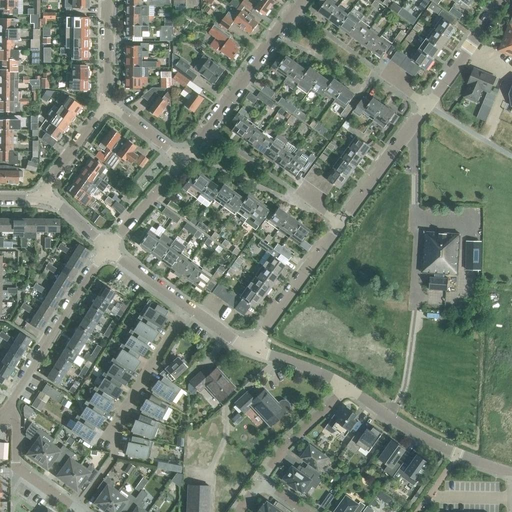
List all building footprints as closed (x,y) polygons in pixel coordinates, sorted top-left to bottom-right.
[(0,0),(0,9),(2,10),(2,14),(17,14),(17,0),(13,0),(0,0)] [(32,15),(29,15),(39,15),(40,15),(40,0),(32,0),(32,15)] [(64,0),(64,8),(88,8),(88,0),(64,0)] [(262,0),(255,9),(265,16),(275,2),(272,0),(262,0)] [(320,0),(317,4),(321,7),(318,12),(328,19),(339,4),(333,0),(320,0)] [(376,9),(380,4),(375,0),(371,6),(376,9)] [(422,12),(431,0),(423,0),(417,8),(422,12)] [(455,19),(432,2),(428,7),(442,17),(434,28),(449,38),(457,28),(452,24),(455,19)] [(394,3),(390,9),(393,11),(398,14),(401,9),(394,3)] [(258,25),(253,21),(256,17),(250,13),(248,15),(242,10),(245,7),(242,4),(239,8),(234,15),(229,12),(220,24),(228,29),(234,22),(251,34),(258,25)] [(350,12),(339,4),(328,19),(339,27),(350,12)] [(149,6),(143,6),(127,6),(127,7),(125,8),(125,12),(127,13),(127,16),(149,17),(149,6)] [(449,12),(459,20),(463,15),(453,7),(449,12)] [(386,17),(390,11),(386,8),(382,13),(386,17)] [(350,35),(361,20),(350,12),(339,27),(350,35)] [(39,15),(29,15),(29,24),(33,24),(33,30),(39,30),(39,29),(39,28),(39,24),(39,19),(39,15)] [(126,25),(126,26),(143,27),(149,27),(149,17),(127,16),(126,20),(125,20),(125,24),(126,25)] [(0,29),(13,29),(13,28),(14,22),(17,23),(18,20),(0,18),(0,29)] [(88,18),(71,18),(65,18),(65,28),(88,29),(88,26),(89,25),(89,21),(88,20),(88,18)] [(165,18),(164,26),(172,27),(173,27),(173,18),(170,18),(165,18)] [(511,18),(510,23),(505,33),(502,42),(498,51),(511,56),(511,18)] [(350,35),(360,43),(371,28),(361,20),(350,35)] [(239,51),(234,47),(235,45),(229,40),(231,36),(214,24),(208,32),(215,38),(210,46),(219,53),(220,51),(232,60),(239,51)] [(418,33),(421,28),(416,24),(413,29),(418,33)] [(149,27),(143,27),(126,26),(126,30),(125,30),(125,35),(126,35),(126,37),(143,37),(143,32),(149,32),(149,27)] [(172,41),(172,27),(164,26),(161,26),(160,41),(172,41)] [(0,39),(17,40),(17,39),(17,37),(18,28),(13,28),(13,29),(0,29),(0,39)] [(88,29),(65,28),(65,38),(71,38),(88,39),(88,36),(89,35),(89,31),(88,30),(88,29)] [(382,35),(371,28),(360,43),(371,50),(382,35)] [(441,49),(449,38),(434,28),(426,38),(441,49)] [(399,45),(406,34),(401,30),(394,41),(399,45)] [(382,35),(371,50),(382,58),(393,43),(382,35)] [(410,43),(414,39),(409,35),(405,40),(410,43)] [(65,38),(65,43),(65,48),(64,48),(64,49),(87,49),(87,48),(89,47),(89,43),(87,42),(88,39),(71,38),(65,38)] [(434,60),(441,49),(426,38),(419,49),(434,60)] [(0,50),(13,51),(13,50),(13,44),(17,44),(17,41),(17,40),(0,39),(0,50)] [(32,41),(30,41),(30,51),(31,51),(39,51),(39,41),(32,41)] [(126,54),(126,57),(142,57),(149,57),(149,52),(143,51),(143,47),(126,46),(126,48),(125,49),(125,53),(126,54)] [(64,48),(59,48),(59,55),(70,55),(70,59),(87,59),(87,58),(89,57),(89,53),(87,53),(87,49),(64,49),(64,48)] [(426,70),(434,60),(419,49),(411,59),(412,60),(417,63),(421,67),(426,70)] [(0,59),(0,60),(0,65),(20,66),(20,60),(17,60),(17,57),(17,50),(13,50),(13,51),(0,50),(0,59)] [(390,60),(395,64),(402,53),(398,50),(390,60)] [(173,67),(183,74),(186,70),(190,65),(173,53),(173,67)] [(407,56),(402,53),(395,64),(399,67),(407,56)] [(195,69),(199,72),(207,77),(205,79),(212,84),(213,82),(215,83),(224,71),(204,56),(200,62),(195,69)] [(271,67),(286,78),(297,63),(287,56),(283,60),(279,57),(271,67)] [(412,60),(411,59),(407,56),(399,67),(404,70),(412,60)] [(160,68),(160,62),(142,62),(142,57),(126,57),(126,58),(125,59),(125,63),(126,64),(126,67),(148,68),(148,67),(160,68)] [(404,70),(409,74),(417,63),(412,60),(404,70)] [(307,71),(297,63),(286,78),(284,82),(294,90),(297,86),(310,67),(307,71)] [(421,67),(417,63),(409,74),(414,77),(421,67)] [(0,80),(13,80),(17,80),(17,73),(17,72),(19,72),(22,70),(22,66),(20,66),(0,65),(0,69),(0,80)] [(70,73),(66,73),(65,80),(70,80),(87,80),(87,77),(88,76),(88,72),(87,71),(87,70),(87,66),(71,66),(70,73)] [(124,75),(126,76),(126,77),(142,78),(148,78),(148,68),(126,67),(126,71),(125,71),(124,75)] [(310,67),(297,86),(307,94),(310,90),(321,75),(310,67)] [(490,90),(495,78),(474,69),(468,83),(470,84),(465,97),(476,101),(482,87),(488,89),(490,90)] [(191,81),(195,76),(186,70),(183,74),(191,81)] [(192,90),(196,85),(178,72),(173,79),(185,89),(184,90),(181,94),(189,100),(185,106),(194,113),(204,99),(192,90)] [(310,90),(320,98),(334,79),(331,82),(321,75),(310,90)] [(124,86),(125,87),(125,88),(142,88),(142,78),(126,77),(125,81),(124,82),(124,86)] [(345,87),(334,79),(320,98),(321,98),(323,94),(334,102),(345,87)] [(0,89),(17,90),(17,88),(17,83),(17,80),(13,80),(0,80),(0,89)] [(39,86),(39,88),(42,88),(42,89),(50,89),(50,84),(48,84),(48,80),(39,80),(39,86)] [(70,80),(65,80),(65,90),(82,91),(87,91),(87,89),(88,88),(88,84),(87,84),(87,80),(70,80)] [(261,91),(272,98),(275,93),(265,85),(261,91)] [(355,94),(345,87),(334,102),(344,109),(340,115),(345,118),(352,108),(348,105),(355,94)] [(172,88),(152,88),(142,97),(150,103),(152,101),(155,103),(149,110),(158,117),(168,104),(172,108),(172,88)] [(488,89),(482,104),(491,108),(497,93),(493,91),(490,90),(488,89)] [(23,99),(22,105),(28,105),(28,102),(28,98),(21,98),(21,92),(17,92),(0,92),(0,101),(17,102),(17,99),(23,99)] [(256,97),(267,105),(271,100),(260,92),(256,97)] [(46,102),(49,97),(43,93),(43,94),(40,98),(46,102)] [(364,96),(353,112),(360,117),(363,112),(374,120),(384,106),(373,98),(370,102),(364,96)] [(61,106),(74,116),(81,107),(67,97),(64,101),(59,97),(55,102),(61,106)] [(278,103),(282,106),(286,101),(282,98),(278,103)] [(0,111),(17,112),(19,112),(19,105),(22,105),(23,99),(17,99),(17,102),(0,101),(0,111)] [(297,108),(286,101),(282,106),(293,114),(297,108)] [(68,124),(74,116),(61,106),(58,109),(53,106),(50,110),(49,110),(55,114),(68,124)] [(384,106),(374,120),(384,128),(389,122),(390,123),(393,125),(399,117),(396,114),(385,107),(384,106)] [(241,109),(232,121),(237,125),(233,131),(243,139),(253,125),(254,124),(243,116),(246,113),(247,111),(242,108),(241,109)] [(282,116),(286,111),(281,108),(277,113),(282,116)] [(307,116),(297,108),(293,114),(304,121),(307,116)] [(68,124),(55,114),(49,110),(46,115),(52,119),(49,123),(62,132),(68,124)] [(292,115),(288,120),(292,124),(296,119),(292,115)] [(62,132),(49,123),(39,116),(39,122),(42,124),(39,127),(39,129),(45,133),(41,139),(52,147),(62,132)] [(0,129),(12,130),(19,130),(19,121),(0,120),(0,129)] [(314,129),(318,124),(313,120),(310,126),(314,129)] [(37,121),(32,121),(29,121),(29,130),(31,130),(37,131),(37,121)] [(303,131),(307,126),(302,123),(299,128),(303,131)] [(253,125),(243,139),(254,146),(264,133),(264,131),(254,124),(253,125)] [(363,141),(367,136),(365,134),(351,124),(346,131),(356,138),(349,147),(364,158),(371,147),(363,141)] [(0,139),(16,140),(16,137),(12,137),(12,130),(0,129),(0,139)] [(103,155),(98,151),(94,156),(103,163),(121,139),(118,137),(119,136),(110,129),(100,143),(98,146),(104,150),(105,148),(107,149),(103,155)] [(369,129),(365,134),(367,136),(369,137),(373,132),(369,129)] [(264,133),(254,146),(264,153),(264,154),(278,135),(275,139),(264,131),(264,133)] [(264,153),(263,155),(273,163),(274,161),(285,146),(288,142),(287,141),(288,140),(279,135),(278,135),(264,154),(264,153)] [(103,163),(104,163),(110,168),(118,157),(125,162),(128,164),(134,156),(131,153),(135,148),(126,141),(124,142),(121,139),(103,163)] [(0,151),(12,151),(12,144),(16,144),(16,142),(0,141),(0,151)] [(332,151),(335,147),(330,143),(327,147),(332,151)] [(285,146),(274,161),(286,169),(295,156),(300,150),(299,149),(293,145),(290,149),(285,146)] [(364,158),(349,147),(341,158),(356,169),(364,158)] [(300,150),(286,169),(296,177),(302,169),(306,172),(307,170),(315,160),(316,158),(312,154),(309,157),(300,150)] [(16,151),(12,151),(0,151),(0,160),(16,161),(16,151)] [(324,162),(327,157),(322,154),(319,158),(324,162)] [(135,162),(141,166),(146,159),(141,155),(135,162)] [(25,169),(32,171),(35,172),(37,164),(36,164),(37,160),(31,158),(30,162),(27,161),(25,169)] [(348,180),(356,169),(341,158),(333,169),(348,180)] [(86,165),(84,167),(102,180),(105,176),(101,172),(104,169),(90,159),(89,160),(88,160),(85,163),(86,165)] [(6,166),(0,165),(0,183),(17,184),(18,180),(20,180),(20,174),(18,174),(18,171),(17,171),(17,168),(6,166)] [(80,173),(78,175),(100,191),(100,192),(102,189),(102,185),(100,184),(102,181),(102,180),(84,167),(83,168),(82,168),(79,171),(80,173)] [(309,183),(318,172),(312,168),(304,180),(309,183)] [(340,191),(348,180),(333,169),(326,178),(325,180),(330,184),(335,187),(340,191)] [(309,183),(314,187),(322,175),(318,172),(309,183)] [(181,189),(196,200),(198,197),(209,182),(198,174),(195,179),(191,176),(181,189)] [(74,178),(72,181),(73,183),(72,184),(90,197),(93,193),(97,195),(100,191),(78,175),(76,178),(74,178)] [(314,187),(319,190),(325,180),(326,178),(322,175),(314,187)] [(319,190),(323,193),(330,184),(325,180),(319,190)] [(209,182),(198,197),(196,200),(206,207),(209,204),(223,185),(222,185),(219,189),(209,182)] [(67,191),(66,192),(85,206),(91,197),(90,197),(72,184),(70,186),(68,186),(66,189),(67,191)] [(123,189),(117,184),(114,189),(119,193),(123,189)] [(328,197),(335,187),(330,184),(323,193),(328,197)] [(223,185),(209,204),(206,207),(207,208),(213,200),(223,207),(233,193),(223,185)] [(243,200),(233,193),(223,207),(233,215),(247,196),(243,200)] [(107,196),(104,201),(109,206),(113,201),(111,199),(109,197),(107,196)] [(244,222),(247,218),(258,204),(247,196),(233,215),(233,216),(236,212),(241,216),(239,219),(244,222)] [(176,213),(180,208),(170,200),(166,206),(176,213)] [(120,214),(124,209),(115,201),(115,202),(111,206),(120,214)] [(247,218),(244,222),(255,230),(268,212),(258,204),(247,218)] [(99,210),(106,216),(109,211),(102,206),(99,210)] [(165,207),(161,213),(172,221),(176,215),(165,207)] [(270,212),(264,221),(277,230),(288,216),(278,208),(273,214),(270,212)] [(99,215),(93,223),(100,228),(105,220),(99,215)] [(298,223),(288,216),(277,230),(288,238),(298,223)] [(193,225),(197,220),(193,217),(189,222),(193,225)] [(12,219),(0,219),(0,225),(0,231),(12,232),(12,219)] [(21,238),(21,243),(26,243),(26,237),(24,237),(24,232),(24,219),(12,219),(12,232),(19,232),(19,238),(21,238)] [(24,232),(30,232),(35,232),(35,219),(24,219),(24,232)] [(35,219),(35,232),(47,232),(47,219),(35,219)] [(47,219),(47,232),(59,232),(59,219),(47,219)] [(204,233),(208,228),(199,221),(195,227),(204,233)] [(182,228),(187,231),(191,226),(186,223),(182,228)] [(298,223),(288,238),(299,246),(309,231),(298,223)] [(148,231),(138,245),(149,253),(159,238),(152,233),(153,231),(150,229),(148,231)] [(197,239),(201,233),(197,230),(193,236),(197,239)] [(424,231),(421,272),(435,273),(434,277),(430,277),(430,278),(429,290),(447,291),(448,278),(444,278),(444,274),(448,274),(457,275),(460,234),(424,231)] [(214,241),(218,235),(214,232),(210,237),(214,241)] [(159,238),(149,253),(159,260),(170,246),(173,242),(163,234),(160,239),(159,238)] [(268,243),(272,238),(267,235),(263,240),(268,243)] [(207,238),(204,243),(208,246),(212,241),(207,238)] [(225,248),(229,243),(224,240),(220,245),(225,248)] [(262,265),(277,276),(285,266),(276,260),(280,254),(277,252),(273,249),(260,240),(257,245),(269,255),(262,265)] [(467,241),(466,254),(466,269),(480,269),(480,254),(481,241),(467,241)] [(173,242),(170,246),(159,260),(170,268),(180,253),(174,249),(177,245),(173,242)] [(78,244),(72,254),(83,261),(89,251),(78,244)] [(277,244),(273,249),(277,252),(281,247),(277,244)] [(281,247),(277,252),(280,254),(288,260),(293,254),(282,246),(281,247)] [(236,256),(239,251),(235,247),(231,252),(236,256)] [(191,261),(180,253),(170,268),(180,276),(191,261)] [(83,261),(72,254),(65,264),(77,271),(83,261)] [(234,262),(239,265),(242,261),(237,257),(234,262)] [(202,269),(191,261),(180,276),(191,283),(202,269)] [(77,271),(65,264),(59,274),(70,281),(77,271)] [(278,278),(277,276),(262,265),(254,276),(269,287),(272,283),(274,284),(278,278)] [(216,270),(222,275),(225,270),(219,266),(216,270)] [(226,272),(232,276),(235,271),(230,268),(226,272)] [(212,276),(202,269),(191,283),(201,291),(204,287),(210,291),(222,275),(216,270),(212,276)] [(70,281),(59,274),(53,284),(64,291),(70,281)] [(254,276),(246,287),(263,299),(271,288),(269,287),(254,276)] [(211,293),(216,297),(224,286),(219,283),(211,293)] [(64,291),(53,284),(47,294),(58,301),(64,291)] [(103,285),(96,296),(109,303),(115,293),(103,285)] [(216,297),(221,300),(229,290),(224,286),(216,297)] [(230,307),(235,311),(240,314),(247,304),(253,308),(257,304),(258,305),(263,299),(246,287),(239,297),(238,297),(230,307)] [(221,300),(226,304),(233,293),(229,290),(221,300)] [(238,297),(233,293),(226,304),(230,307),(238,297)] [(47,294),(41,304),(52,311),(58,301),(47,294)] [(90,306),(102,313),(109,303),(96,296),(90,306)] [(112,299),(110,304),(117,308),(120,304),(112,299)] [(148,300),(139,315),(157,326),(157,327),(159,328),(165,318),(163,317),(166,312),(148,300)] [(46,321),(52,311),(41,304),(35,314),(46,321)] [(84,316),(96,324),(102,313),(90,306),(84,316)] [(117,322),(123,312),(119,309),(115,314),(114,314),(111,319),(117,322)] [(39,331),(46,321),(35,314),(31,319),(24,315),(22,320),(39,331)] [(138,322),(133,330),(132,331),(148,340),(148,341),(150,342),(156,333),(154,331),(157,327),(157,326),(139,315),(135,321),(138,322)] [(84,316),(77,326),(90,334),(96,324),(84,316)] [(83,344),(90,334),(77,326),(71,336),(83,344)] [(148,341),(148,340),(132,331),(133,330),(130,329),(126,335),(129,337),(124,345),(139,355),(141,357),(147,347),(145,345),(148,341)] [(13,343),(24,349),(30,339),(19,332),(13,343)] [(77,354),(83,344),(71,336),(65,347),(77,354)] [(172,352),(176,345),(173,342),(168,349),(172,352)] [(18,359),(24,349),(13,343),(7,353),(18,359)] [(132,371),(138,361),(136,360),(139,355),(124,345),(121,343),(117,349),(120,351),(115,359),(130,369),(132,371)] [(65,347),(59,357),(71,364),(77,354),(65,347)] [(91,363),(98,353),(93,350),(90,355),(86,352),(83,358),(91,363)] [(12,369),(18,359),(7,353),(1,362),(12,369)] [(64,375),(71,364),(59,357),(52,367),(64,375)] [(127,374),(130,369),(115,359),(112,357),(109,364),(111,365),(106,373),(106,374),(121,383),(124,385),(130,375),(127,374)] [(170,364),(165,358),(160,363),(165,369),(164,369),(168,373),(166,375),(171,381),(173,379),(186,367),(177,357),(170,364)] [(0,376),(5,380),(12,369),(1,362),(0,363),(0,376)] [(58,385),(64,375),(52,367),(46,378),(58,385)] [(205,378),(199,372),(193,379),(189,382),(190,383),(187,385),(187,391),(190,395),(196,390),(199,393),(204,388),(218,403),(234,388),(216,368),(205,378)] [(97,388),(112,397),(112,398),(115,399),(121,390),(118,388),(121,383),(106,374),(106,373),(103,372),(100,378),(102,379),(97,387),(97,388)] [(159,382),(157,380),(150,390),(152,391),(151,393),(157,398),(158,396),(168,402),(172,402),(180,389),(163,377),(159,382)] [(72,394),(79,383),(74,381),(68,391),(72,394)] [(62,395),(45,384),(40,392),(58,403),(62,395)] [(109,402),(112,398),(112,397),(97,388),(97,387),(95,386),(91,392),(93,394),(88,402),(103,412),(106,414),(112,404),(109,402)] [(285,400),(284,400),(282,400),(281,400),(280,400),(279,401),(277,403),(264,389),(253,399),(246,392),(234,403),(244,414),(249,409),(247,406),(249,404),(268,425),(272,421),(274,423),(287,411),(287,410),(288,409),(288,408),(289,407),(289,406),(288,405),(288,404),(288,403),(287,402),(286,402),(286,401),(285,400)] [(144,399),(139,410),(141,411),(140,413),(146,417),(148,414),(158,420),(161,419),(169,406),(150,396),(147,401),(144,399)] [(32,406),(37,410),(42,401),(37,398),(32,406)] [(63,398),(60,403),(67,408),(70,403),(63,398)] [(84,408),(79,416),(95,426),(94,426),(97,428),(103,418),(100,417),(103,412),(88,402),(86,400),(82,406),(84,408)] [(28,406),(25,404),(23,408),(23,415),(28,419),(33,410),(28,406)] [(335,434),(343,440),(356,422),(353,420),(356,415),(349,410),(348,410),(347,410),(346,410),(345,410),(345,411),(344,411),(339,418),(335,414),(324,429),(331,434),(332,434),(333,435),(334,434),(335,434)] [(73,420),(76,422),(70,431),(88,442),(94,432),(92,431),(94,426),(95,426),(79,416),(77,414),(73,420)] [(237,425),(243,419),(237,414),(232,419),(237,425)] [(137,421),(134,420),(130,431),(132,432),(131,434),(138,437),(139,435),(150,439),(153,437),(159,423),(139,416),(137,421)] [(31,460),(32,460),(36,463),(53,439),(31,423),(25,431),(25,437),(34,444),(26,455),(32,459),(31,460)] [(361,447),(369,453),(382,434),(373,427),(371,431),(367,429),(363,435),(357,431),(347,446),(357,453),(361,447)] [(134,458),(134,456),(145,458),(149,456),(152,441),(131,437),(130,443),(127,442),(124,454),(127,454),(126,457),(134,458)] [(59,462),(63,457),(68,450),(62,446),(60,449),(51,443),(53,439),(36,463),(40,466),(40,465),(46,469),(54,458),(59,462)] [(388,465),(384,471),(393,477),(401,466),(396,462),(405,450),(392,441),(379,459),(388,465)] [(304,453),(303,455),(302,457),(302,459),(309,464),(306,469),(319,478),(322,473),(320,471),(329,458),(311,446),(306,452),(304,453)] [(61,481),(65,484),(80,464),(78,466),(69,459),(73,454),(68,450),(63,457),(59,462),(64,465),(56,476),(62,480),(61,481)] [(401,466),(393,477),(399,481),(401,477),(414,486),(430,464),(417,454),(408,466),(403,463),(401,466)] [(86,469),(80,464),(65,484),(70,488),(70,487),(76,491),(84,480),(89,483),(98,472),(89,465),(86,469)] [(124,472),(128,475),(134,468),(130,465),(124,472)] [(174,465),(172,471),(181,473),(182,466),(174,465)] [(303,491),(307,493),(313,486),(309,483),(314,475),(303,467),(300,472),(293,467),(292,468),(291,467),(286,474),(287,475),(284,479),(290,483),(289,485),(295,489),(296,488),(302,492),(303,491)] [(99,508),(103,511),(118,491),(111,487),(114,483),(105,477),(97,489),(102,492),(94,503),(99,507),(99,508)] [(187,485),(185,511),(207,511),(209,486),(187,485)] [(381,499),(385,493),(380,489),(376,495),(381,499)] [(141,490),(135,499),(127,510),(129,511),(146,511),(141,508),(144,505),(141,502),(146,494),(141,490)] [(124,496),(118,491),(103,511),(117,511),(122,507),(127,510),(135,499),(126,492),(124,496)] [(321,506),(325,509),(334,496),(330,493),(321,506)] [(334,511),(360,511),(365,506),(360,502),(358,505),(346,496),(334,511)] [(291,511),(278,502),(275,507),(267,502),(265,506),(264,505),(262,507),(261,506),(258,511),(291,511)]
